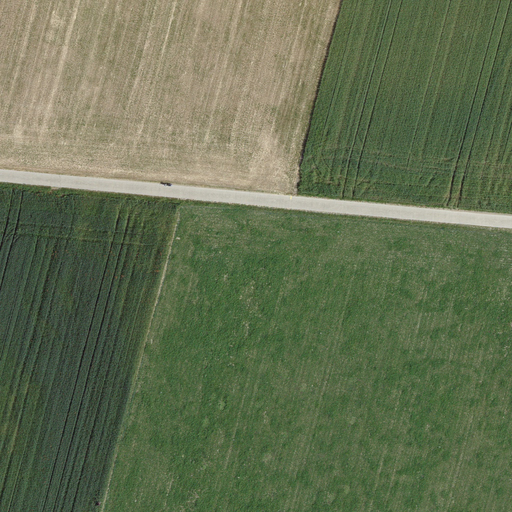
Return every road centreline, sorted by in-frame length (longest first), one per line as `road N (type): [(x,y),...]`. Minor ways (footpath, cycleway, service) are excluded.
road 1 (motorway): [(511,291),(229,230),(0,169)]
road 2 (track): [(511,222),(0,176)]
road 3 (motorway): [(0,397),(492,511)]
